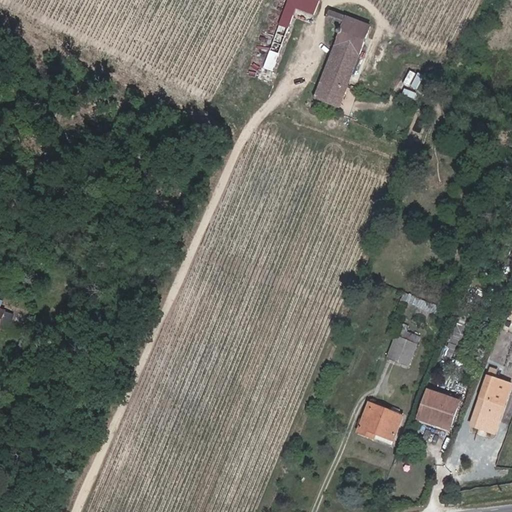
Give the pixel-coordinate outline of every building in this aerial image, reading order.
[(319,1),(315,0),(286,0),(262,60),(272,64),(289,23),(296,4),(315,12),(319,1)] [(368,3),(359,0),(356,9),(365,12),(368,3)] [(308,30),(315,12),(296,4),(289,23),(297,26),(308,30)] [(330,9),(326,19),(345,27),(343,31),(337,29),(334,36),(340,38),(337,47),(317,99),(339,108),(360,57),(372,27),(348,17),(330,9)] [(27,274),(23,286),(32,289),(37,277),(34,276),(27,274)] [(0,309),(0,322),(17,328),(24,310),(8,306),(6,312),(0,309)] [(49,334),(43,332),(33,363),(39,364),(49,334)] [(393,356),(383,383),(401,390),(411,361),(393,356)] [(511,415),(511,385),(494,381),(482,430),(507,436),(511,415)] [(471,408),(436,399),(429,429),(464,437),(471,408)] [(406,432),(369,422),(361,450),(378,454),(379,449),(399,454),(406,432)]
